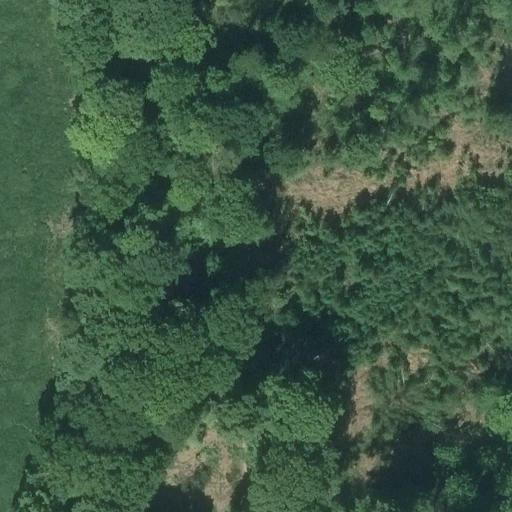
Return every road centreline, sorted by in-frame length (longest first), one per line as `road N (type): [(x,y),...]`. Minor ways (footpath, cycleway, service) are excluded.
road 1 (track): [(186,135),(128,319),(86,379),(40,511)]
road 2 (track): [(186,135),(204,274),(234,396),(235,511)]
road 3 (track): [(172,0),(186,135)]
